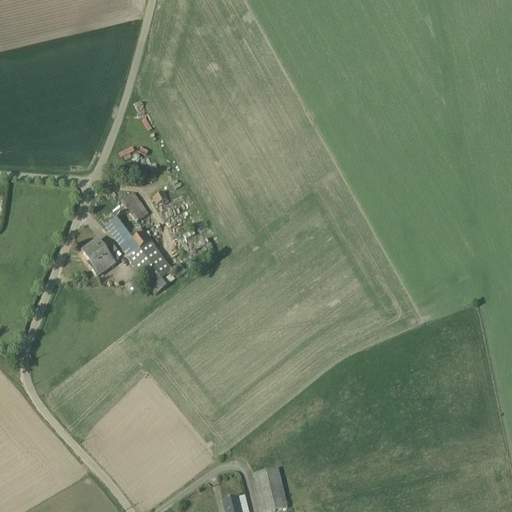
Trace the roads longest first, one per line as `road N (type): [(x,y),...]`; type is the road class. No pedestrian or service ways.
road 1 (unclassified): [(92,182),(29,338),(24,375),(37,403),(130,511)]
road 2 (unclassified): [(150,0),(128,89),(92,182)]
